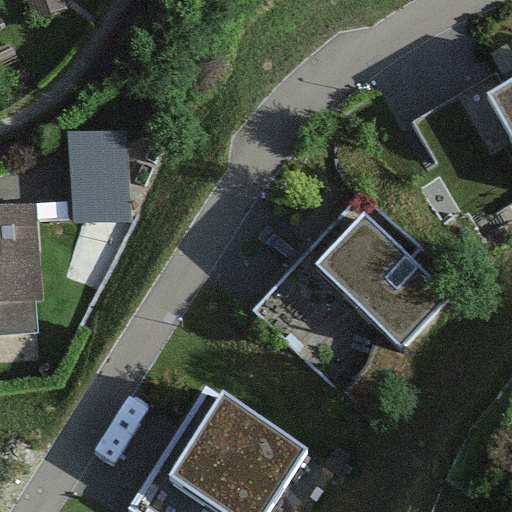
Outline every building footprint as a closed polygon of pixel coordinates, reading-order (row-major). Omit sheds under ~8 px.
[(511,89),(508,82),(421,137),(488,241),(511,225),(511,89)] [(79,219),(138,217),(135,130),(76,132),(79,219)] [(426,251),(365,198),(255,323),(371,425),(428,360),(411,346),(451,301),(412,267),(426,251)] [(39,214),(0,217),(0,303),(47,300),(39,214)] [(283,511),(313,457),(215,404),(156,511),(283,511)]
